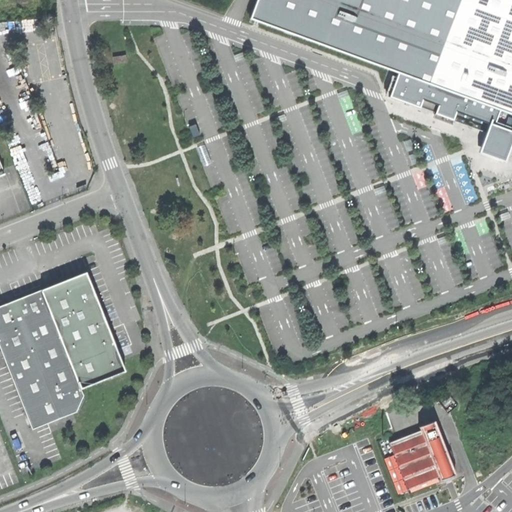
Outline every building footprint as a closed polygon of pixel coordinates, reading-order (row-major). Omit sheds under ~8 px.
[(511,0),(257,0),(250,19),(388,70),(400,75),(392,97),(489,133),(481,154),(493,158),(506,163),(511,148),(511,0)] [(114,64),(131,62),(131,56),(126,57),(126,56),(113,57),(114,64)] [(415,151),(405,155),(409,167),(420,163),(415,151)] [(0,347),(32,429),(80,411),(85,399),(81,388),(125,371),(120,356),(87,272),(11,302),(0,306),(0,347)] [(440,480),(456,473),(435,420),(419,426),(421,430),(390,442),(408,488),(438,476),(440,480)]
